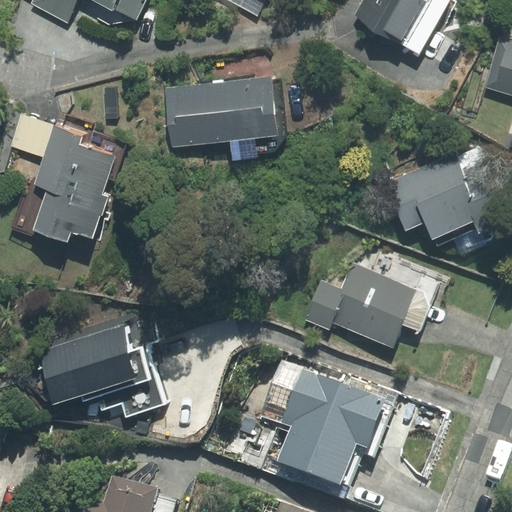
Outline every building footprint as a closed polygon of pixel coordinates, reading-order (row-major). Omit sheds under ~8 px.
[(35,0),(35,2),(71,21),(82,0),(105,0),(117,6),(117,5),(138,17),(146,0),(35,0)] [(448,0),(363,0),(357,13),(422,48),(448,0)] [(511,37),(501,34),(486,84),(511,92),(511,37)] [(272,72),(166,85),(174,143),(279,130),(272,72)] [(84,133),(55,123),(37,182),(50,186),(36,227),(69,238),(73,229),(93,236),(102,212),(104,213),(110,194),(103,191),(116,152),(81,141),(84,133)] [(455,150),(387,180),(408,227),(424,219),(432,237),(473,218),(478,230),(511,214),(511,211),(488,158),(463,169),(455,150)] [(426,288),(355,261),(345,287),(323,278),(308,319),(333,328),(335,322),(395,345),(404,321),(423,328),(432,304),(426,288)] [(122,322),(40,349),(57,400),(138,373),(122,322)] [(295,424),(278,466),(340,490),(356,449),(369,454),(388,406),(303,373),(285,420),(295,424)] [(176,511),(179,502),(160,496),(160,492),(115,478),(107,506),(77,497),(71,511),(176,511)]
